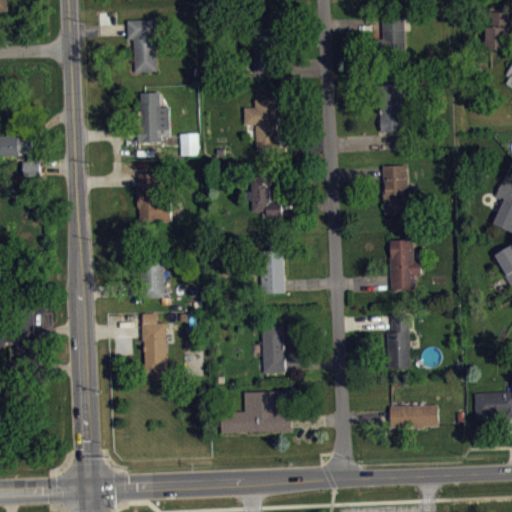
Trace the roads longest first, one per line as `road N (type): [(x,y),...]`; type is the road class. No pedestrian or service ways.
road 1 (tertiary): [(0,491),(511,470)]
road 2 (secondary): [(88,511),(68,0)]
road 3 (residential): [(343,475),(322,0)]
